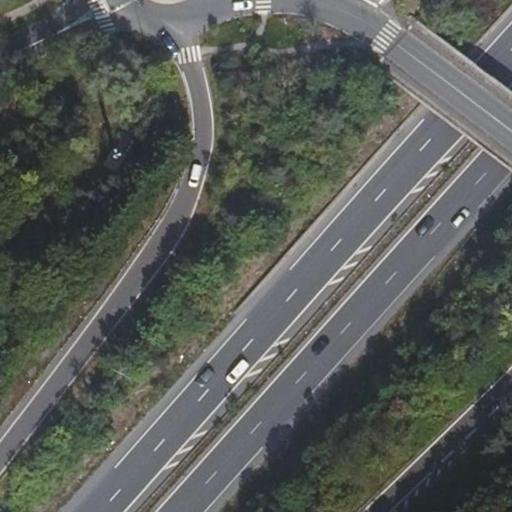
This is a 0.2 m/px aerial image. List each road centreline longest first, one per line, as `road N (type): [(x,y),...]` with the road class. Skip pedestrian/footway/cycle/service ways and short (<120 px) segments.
road 1 (trunk): [(511,46),(95,511)]
road 2 (trunk): [(188,22),(203,137),(181,212),(0,460)]
road 3 (trunk): [(175,511),(511,141)]
road 4 (secondary): [(511,130),(347,8)]
road 5 (trunk): [(386,511),(511,389)]
road 6 (residential): [(0,60),(117,0)]
